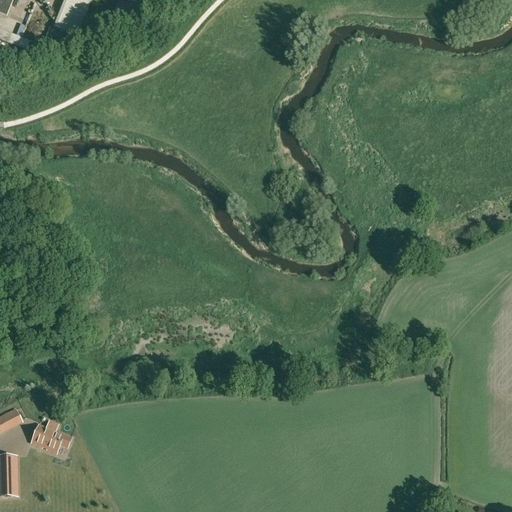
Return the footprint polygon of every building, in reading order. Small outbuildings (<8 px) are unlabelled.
[(0,0),(0,14),(7,17),(13,0),(0,0)] [(80,38),(93,0),(66,0),(56,30),(80,38)] [(131,0),(130,4),(145,10),(155,0),(131,0)] [(0,433),(8,430),(2,418),(0,419),(0,433)] [(46,429),(45,429),(37,426),(31,445),(42,449),(42,448),(47,450),(57,453),(59,444),(67,447),(70,436),(53,430),(52,432),(45,430),(46,429)] [(0,498),(15,499),(15,460),(0,459),(0,498)]
